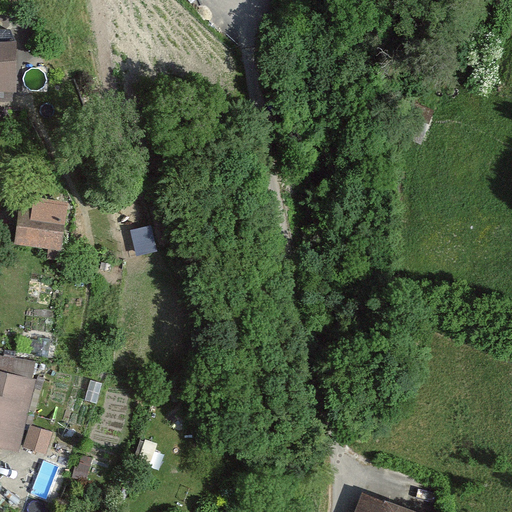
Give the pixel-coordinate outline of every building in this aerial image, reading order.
[(0,82),(26,82),(26,38),(0,37),(0,82)] [(48,260),(64,261),(65,250),(69,250),(72,206),(23,203),(20,247),(49,249),(48,260)] [(139,250),(159,245),(153,220),(133,225),(139,250)] [(0,445),(19,450),(34,379),(0,372),(0,445)] [(29,423),(25,446),(49,449),(52,426),(29,423)] [(419,511),(363,491),(354,511),(419,511)]
